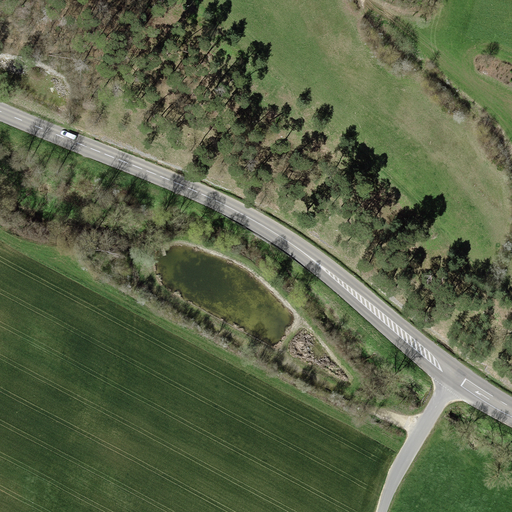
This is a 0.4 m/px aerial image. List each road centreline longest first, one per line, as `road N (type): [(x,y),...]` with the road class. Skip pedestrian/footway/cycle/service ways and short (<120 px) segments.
road 1 (primary): [(452,374),(274,232),(0,110)]
road 2 (unclassified): [(452,374),(381,511)]
road 3 (track): [(420,431),(295,379)]
